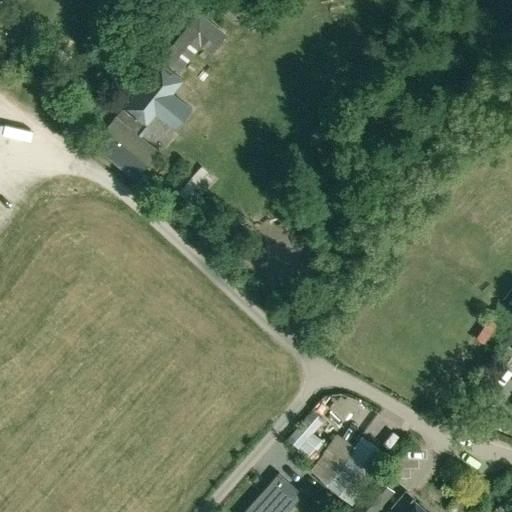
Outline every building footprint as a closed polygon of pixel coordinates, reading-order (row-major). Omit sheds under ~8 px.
[(293,0),(277,0),(287,8),(293,0)] [(227,35),(216,26),(199,12),(190,23),(161,58),(171,66),(199,31),(218,46),(227,35)] [(70,53),(58,46),(53,56),(65,63),(70,53)] [(95,145),(134,177),(157,149),(138,134),(144,126),(147,128),(157,115),(175,130),(192,109),(174,94),(185,80),(160,60),(121,108),(122,109),(116,117),(118,118),(95,145)] [(0,161),(0,185),(12,178),(0,161)] [(214,173),(196,189),(204,198),(222,182),(214,173)] [(511,287),(503,299),(511,305),(511,287)] [(302,449),(321,427),(308,416),(289,439),(302,449)] [(351,504),(387,455),(361,436),(325,484),(351,504)] [(305,459),(313,465),(317,459),(326,448),(329,444),(322,439),(305,459)] [(279,472),(243,511),(287,511),(303,494),(279,472)] [(374,511),(392,491),(378,479),(349,511),(374,511)] [(334,496),(327,490),(316,504),(323,509),(334,496)] [(391,511),(388,509),(385,511),(427,511),(413,499),(401,511),(391,511)]
